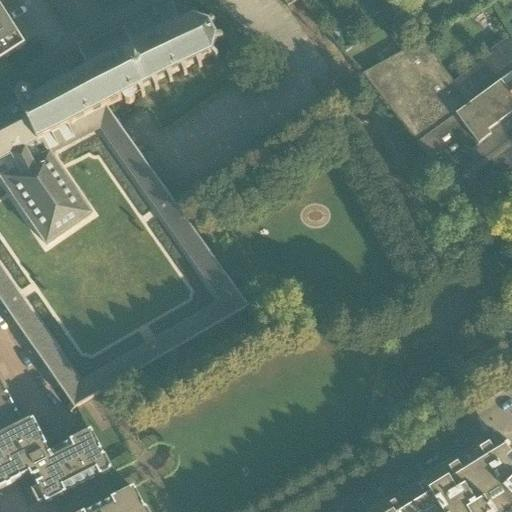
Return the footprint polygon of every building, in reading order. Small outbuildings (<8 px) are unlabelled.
[(90,0),(52,0),(57,7),(74,33),(101,16),(90,0)] [(362,29),(380,13),(368,0),(367,0),(350,16),(362,29)] [(430,9),(438,2),(436,0),(427,0),(425,2),(430,9)] [(0,63),(22,49),(15,38),(0,13),(0,305),(2,305),(24,337),(21,339),(24,343),(27,340),(43,364),(38,367),(41,371),(46,368),(57,384),(53,387),(55,391),(60,388),(71,405),(65,409),(69,414),(77,409),(78,408),(113,388),(124,381),(125,381),(126,380),(139,373),(140,372),(151,365),(151,366),(153,365),(152,365),(162,359),(164,358),(175,352),(176,351),(185,346),(187,345),(197,339),(198,339),(200,338),(200,337),(209,332),(209,333),(211,331),(223,324),(225,324),(224,323),(235,317),(249,309),(245,302),(244,302),(183,215),(114,118),(113,119),(107,108),(123,100),(125,104),(130,106),(134,104),(135,100),(133,95),(139,92),(142,98),(145,97),(142,91),(153,86),(156,91),(159,90),(156,84),(167,79),(170,84),(174,83),(171,77),(182,71),(185,77),(188,76),(185,70),(196,64),(199,70),(203,68),(200,62),(212,57),(217,61),(219,58),(214,53),(217,42),(224,41),(224,37),(217,38),(211,27),(216,22),(213,19),(209,24),(196,21),(196,13),(193,13),(193,14),(173,5),(171,2),(168,4),(170,8),(157,15),(154,10),(152,12),(154,16),(142,22),(140,18),(138,19),(140,23),(128,29),(125,25),(123,26),(125,30),(113,36),(111,32),(109,33),(111,37),(98,44),(95,39),(93,40),(95,45),(82,51),(80,47),(77,48),(84,62),(79,65),(78,64),(68,70),(68,71),(66,72),(67,73),(46,85),(44,83),(47,81),(46,80),(42,82),(40,78),(32,83),(34,86),(31,88),(29,88),(26,88),(24,88),(22,88),(19,89),(17,87),(10,91),(20,108),(0,118),(0,63)] [(511,54),(504,43),(491,52),(494,56),(454,85),(422,40),(362,75),(378,96),(398,121),(415,144),(417,146),(471,205),(489,191),(511,174),(511,54)] [(8,395),(7,395),(1,383),(0,383),(0,411),(13,405),(8,395)] [(496,395),(500,392),(496,386),(496,385),(495,384),(494,384),(492,385),(493,386),(486,391),(486,390),(484,391),(485,392),(484,392),(485,394),(486,393),(490,398),(496,395)] [(17,416),(18,415),(13,405),(0,411),(0,438),(23,427),(17,416)] [(23,427),(0,438),(0,491),(22,481),(22,479),(30,475),(32,480),(35,479),(38,486),(37,486),(38,489),(32,492),(39,506),(45,503),(47,505),(67,495),(66,494),(100,477),(100,478),(111,473),(91,433),(70,443),(71,445),(50,456),(46,448),(47,448),(34,422),(23,427)] [(511,511),(511,451),(498,437),(489,443),(487,440),(476,447),(478,450),(449,468),(434,477),(432,474),(421,481),(423,484),(377,511),(511,511)] [(145,511),(135,490),(112,502),(111,504),(95,511),(145,511)]
